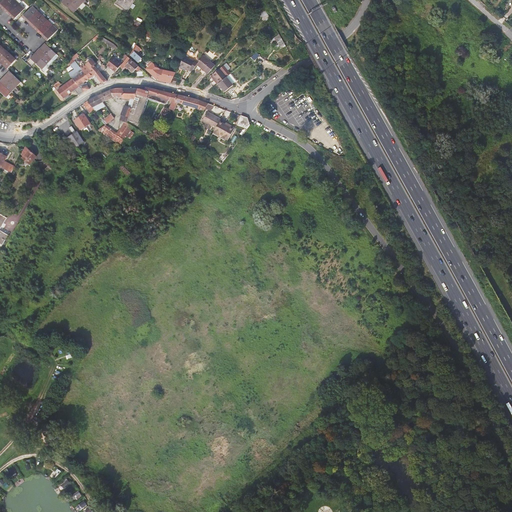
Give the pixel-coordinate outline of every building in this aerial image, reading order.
[(3,0),(0,4),(0,6),(4,10),(13,0),(3,0)] [(13,0),(4,10),(9,15),(20,4),(15,0),(13,0)] [(73,13),(78,8),(69,0),(63,0),(61,2),(73,13)] [(79,0),(69,0),(78,8),(83,3),(79,0)] [(117,0),(115,3),(128,11),(134,0),(117,0)] [(14,20),(25,9),(20,4),(9,15),(14,20)] [(38,11),(33,6),(22,17),(27,22),(38,11)] [(265,9),(259,13),(264,22),(271,18),(265,9)] [(27,22),(32,27),(43,16),(38,11),(27,22)] [(48,20),(43,16),(32,27),(37,32),(48,20)] [(223,23),(232,29),(236,23),(228,17),(223,23)] [(37,32),(43,36),(53,25),(48,20),(37,32)] [(48,41),(58,30),(53,25),(43,36),(48,41)] [(270,40),(277,50),(286,44),(279,34),(270,40)] [(40,49),(52,60),(57,55),(45,44),(40,49)] [(259,53),(266,58),(273,49),(266,44),(259,53)] [(40,49),(36,54),(47,65),(52,60),(40,49)] [(0,56),(0,62),(2,64),(11,55),(6,50),(0,56)] [(130,55),(138,63),(141,59),(133,51),(130,55)] [(42,70),(47,65),(36,54),(31,59),(42,70)] [(16,60),(11,55),(2,64),(7,69),(16,60)] [(208,73),(215,65),(202,55),(194,67),(198,70),(200,67),(208,73)] [(113,57),(106,66),(115,73),(120,67),(122,64),(113,57)] [(122,64),(120,67),(122,69),(125,66),(132,73),(138,66),(127,57),(125,60),(122,64)] [(83,72),(71,58),(67,61),(70,65),(70,64),(74,69),(69,74),(73,79),(79,86),(89,79),(83,72)] [(163,81),(170,82),(175,73),(159,69),(150,61),(146,65),(148,66),(145,69),(158,80),(158,79),(163,81)] [(97,71),(98,70),(95,66),(96,65),(94,63),(89,67),(83,72),(89,79),(94,75),(101,83),(106,81),(99,71),(98,72),(97,71)] [(219,68),(212,74),(219,83),(226,77),(219,68)] [(9,71),(4,76),(16,87),(21,82),(9,71)] [(230,74),(226,77),(232,84),(236,81),(230,74)] [(4,76),(0,80),(0,81),(12,92),(16,87),(4,76)] [(225,92),(233,85),(232,84),(226,77),(219,83),(218,84),(225,92)] [(69,96),(68,94),(74,90),(79,86),(73,79),(58,90),(63,98),(64,97),(65,99),(69,96)] [(51,87),(54,91),(58,88),(57,87),(61,84),(59,82),(61,82),(59,80),(51,87)] [(0,91),(7,98),(12,92),(0,81),(0,91)] [(79,86),(74,90),(78,95),(84,92),(81,89),(80,88),(79,86)] [(137,94),(127,121),(138,124),(147,98),(161,103),(154,116),(157,118),(164,107),(164,108),(165,107),(166,108),(167,107),(168,108),(169,108),(171,103),(169,100),(172,101),(175,102),(177,94),(160,91),(145,87),(145,88),(141,88),(141,89),(138,89),(136,94),(137,94)] [(244,93),(242,87),(235,90),(237,96),(244,93)] [(116,98),(123,99),(123,89),(117,89),(114,89),(109,91),(112,97),(116,98)] [(130,89),(123,89),(123,99),(130,99),(128,107),(125,106),(121,115),(122,115),(120,121),(124,123),(126,123),(127,121),(137,94),(136,94),(138,89),(130,89)] [(104,93),(99,96),(103,102),(112,98),(112,97),(109,91),(104,93)] [(178,103),(203,111),(208,103),(193,98),(190,97),(177,94),(175,102),(172,101),(171,103),(169,108),(173,111),(178,103)] [(92,106),(95,110),(96,111),(106,106),(103,102),(99,96),(91,99),(88,101),(84,105),(88,110),(92,106)] [(157,118),(160,120),(168,108),(167,107),(166,108),(165,107),(164,108),(164,107),(157,118)] [(207,113),(202,120),(207,123),(206,124),(207,127),(210,129),(212,126),(216,128),(220,121),(221,119),(213,115),(213,116),(207,113)] [(80,128),(90,122),(86,116),(84,114),(75,119),(80,128)] [(104,120),(102,121),(105,126),(106,125),(114,119),(111,115),(104,121),(104,120)] [(241,115),(238,125),(247,129),(249,125),(247,118),(241,115)] [(152,120),(146,131),(148,133),(148,131),(152,126),(155,122),(152,120)] [(235,127),(231,124),(230,126),(225,124),(220,121),(216,128),(215,130),(229,138),(235,127)] [(126,123),(124,123),(118,131),(106,125),(105,126),(99,131),(120,146),(135,129),(126,123)] [(82,141),(76,130),(65,137),(66,140),(72,146),(82,141)] [(229,139),(229,138),(215,130),(214,131),(229,139)] [(61,133),(53,138),(54,139),(58,144),(66,140),(61,133)] [(72,146),(66,140),(58,144),(62,149),(49,161),(55,168),(52,171),(54,173),(59,170),(67,162),(64,159),(72,150),(77,156),(78,156),(81,160),(83,158),(74,148),(72,146)] [(23,156),(22,158),(29,164),(36,157),(34,155),(35,153),(32,151),(31,152),(25,146),(24,147),(21,154),(23,156)] [(49,161),(46,158),(43,161),(48,167),(43,171),(48,176),(52,171),(55,168),(49,161)] [(10,173),(13,167),(4,161),(0,168),(10,173)] [(130,174),(132,169),(124,165),(121,171),(130,174)] [(16,168),(13,167),(10,173),(8,177),(10,179),(16,168)] [(51,184),(48,187),(53,192),(57,189),(51,184)] [(0,243),(1,242),(3,243),(8,234),(0,229),(0,227),(6,217),(0,213),(0,243)] [(9,471),(14,477),(18,474),(14,467),(9,471)] [(68,479),(62,484),(65,488),(71,483),(68,479)] [(79,490),(72,495),(75,500),(82,495),(79,490)] [(85,500),(77,504),(80,509),(88,505),(85,500)]
